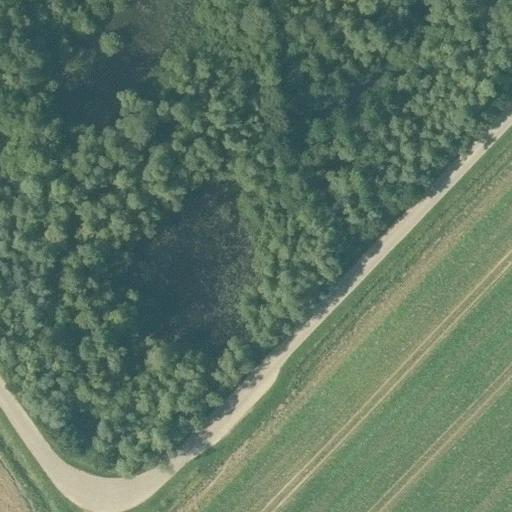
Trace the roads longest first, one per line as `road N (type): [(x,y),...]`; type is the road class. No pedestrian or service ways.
road 1 (track): [(511,50),(298,269),(221,374),(90,485),(0,354)]
road 2 (unclassified): [(511,113),(135,511),(49,511),(0,437)]
